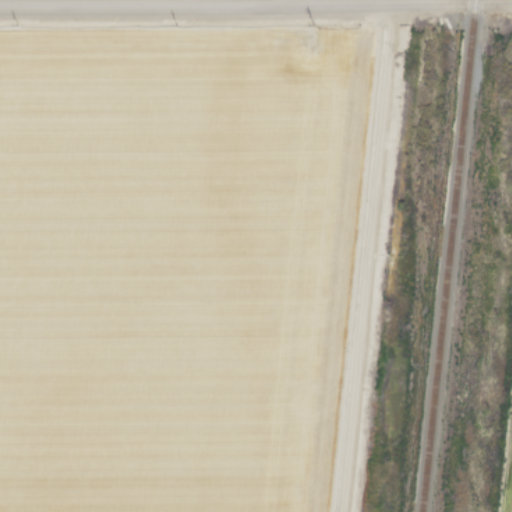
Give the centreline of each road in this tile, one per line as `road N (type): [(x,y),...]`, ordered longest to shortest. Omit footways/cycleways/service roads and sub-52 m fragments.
road 1 (track): [(343,511),(397,2)]
road 2 (residential): [(0,7),(511,3)]
